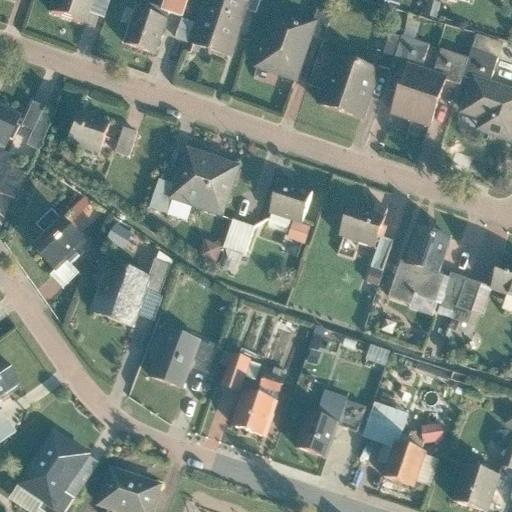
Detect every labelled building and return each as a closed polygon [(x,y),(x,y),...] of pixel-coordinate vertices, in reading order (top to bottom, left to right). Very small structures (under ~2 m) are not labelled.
[(54,0),(52,9),(87,21),(94,0),(54,0)] [(190,0),(169,0),(166,8),(185,14),(190,0)] [(205,0),(198,22),(186,18),(179,40),(234,58),(250,8),(258,10),(261,0),(205,0)] [(441,5),(427,1),(423,17),(437,21),(441,5)] [(159,50),(168,15),(137,7),(128,42),(159,50)] [(333,13),(321,9),(316,21),(281,9),(261,67),(299,80),(316,32),(325,35),(333,13)] [(411,119),(427,70),(424,68),(432,46),(405,37),(403,43),(393,40),(384,66),(395,70),(397,61),(406,64),(390,113),(411,119)] [(427,70),(411,119),(432,126),(447,81),(460,85),(464,75),(472,57),(444,48),(436,72),(427,70)] [(472,57),(464,75),(472,78),(460,112),(482,119),(478,130),(511,141),(511,138),(511,89),(492,83),(500,58),(475,50),(472,57)] [(364,117),(381,70),(338,55),(321,102),(364,117)] [(56,110),(34,101),(24,126),(34,130),(29,145),(40,150),(56,110)] [(0,147),(6,150),(22,116),(0,105),(0,147)] [(116,123),(75,111),(66,143),(106,155),(116,123)] [(140,131),(126,128),(120,153),(135,156),(140,131)] [(241,167),(188,151),(177,184),(164,180),(155,208),(170,212),(174,200),(226,216),(241,167)] [(26,170),(3,162),(0,172),(0,192),(17,198),(26,170)] [(317,193),(281,180),(269,211),(296,221),(291,237),(311,244),(317,227),(306,223),(317,193)] [(65,217),(55,207),(38,223),(47,234),(35,245),(58,270),(54,273),(67,287),(82,273),(71,261),(93,240),(82,227),(100,211),(87,197),(65,217)] [(373,212),(353,205),(342,237),(376,248),(390,208),(376,203),(373,212)] [(236,220),(228,247),(250,254),(258,227),(236,220)] [(132,230),(118,222),(111,234),(125,242),(132,230)] [(452,236),(423,226),(411,263),(404,261),(392,299),(419,308),(423,297),(443,303),(452,275),(440,271),(452,236)] [(396,237),(386,233),(376,266),(369,264),(364,279),(382,285),(396,237)] [(217,261),(222,247),(209,243),(205,257),(217,261)] [(177,256),(160,251),(153,275),(119,264),(104,314),(139,325),(150,290),(164,294),(177,256)] [(511,258),(503,256),(493,288),(511,294),(511,258)] [(486,283),(457,274),(447,305),(461,310),(458,320),(473,325),(486,283)] [(230,306),(218,297),(206,312),(219,321),(230,306)] [(188,386),(201,342),(167,332),(154,375),(188,386)] [(256,362),(238,355),(228,384),(246,390),(256,362)] [(0,397),(18,385),(0,360),(0,397)] [(270,374),(268,373),(264,385),(284,392),(288,380),(270,374)] [(361,431),(368,406),(369,404),(350,399),(349,402),(323,394),(326,384),(316,381),(309,405),(317,407),(305,446),(333,455),(342,426),(361,431)] [(281,401),(250,390),(237,426),(269,437),(281,401)] [(395,394),(386,391),(383,400),(392,404),(395,394)] [(409,414),(378,403),(366,437),(397,448),(387,477),(417,488),(430,453),(399,442),(409,414)] [(0,440),(17,429),(3,408),(0,410),(0,440)] [(442,425),(426,427),(428,441),(443,439),(442,425)] [(14,499),(33,511),(66,511),(77,497),(66,491),(91,453),(58,432),(14,499)] [(504,476),(472,465),(460,499),(493,510),(504,476)] [(118,511),(154,511),(163,484),(113,469),(101,507),(118,511)]
